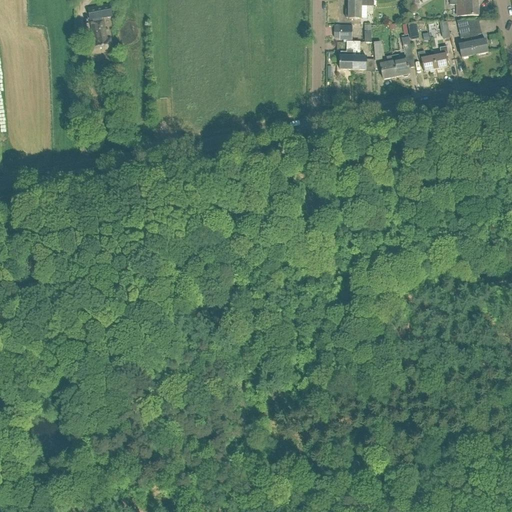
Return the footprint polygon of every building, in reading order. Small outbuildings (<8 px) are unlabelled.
[(361,8),(373,8),(373,0),(363,0),(363,2),(349,2),(349,11),(346,11),(346,19),(348,19),(348,20),(361,20),(361,8)] [(457,18),(466,18),(479,18),(479,3),(473,3),(473,0),(449,0),(450,6),(457,6),(457,18)] [(110,6),(87,10),(90,22),(93,21),(103,19),(112,17),(110,6)] [(96,36),(97,43),(90,44),(92,55),(113,51),(111,41),(107,41),(103,19),(93,21),(95,33),(93,33),(94,37),(96,36)] [(467,22),(475,57),(489,54),(486,41),(479,42),(478,36),(480,36),(479,28),(478,28),(477,21),(467,22)] [(465,41),(466,45),(459,46),(462,60),(475,57),(467,22),(456,22),(457,25),(460,40),(463,39),(464,41),(465,41)] [(407,25),(411,41),(419,40),(416,23),(407,25)] [(340,27),(340,40),(343,40),(351,40),(352,40),(352,27),(340,27)] [(402,40),(405,59),(412,58),(409,39),(402,40)] [(353,44),(353,71),(366,71),(366,58),(359,58),(360,43),(353,44)] [(373,44),(375,62),(382,61),(380,43),(373,44)] [(337,44),(337,52),(346,52),(347,44),(337,44)] [(353,71),(353,44),(347,44),(347,54),(341,54),(341,58),(340,58),(340,71),(353,71)] [(433,58),(436,71),(448,68),(446,56),(448,56),(446,48),(440,49),(441,56),(433,58)] [(423,73),(436,71),(433,58),(426,59),(424,53),(418,54),(419,61),(421,61),(423,73)] [(392,58),(396,78),(402,77),(404,79),(407,78),(409,76),(410,76),(407,60),(399,62),(398,57),(392,58)] [(381,65),(384,81),(396,78),(392,58),(387,59),(388,64),(381,65)]
